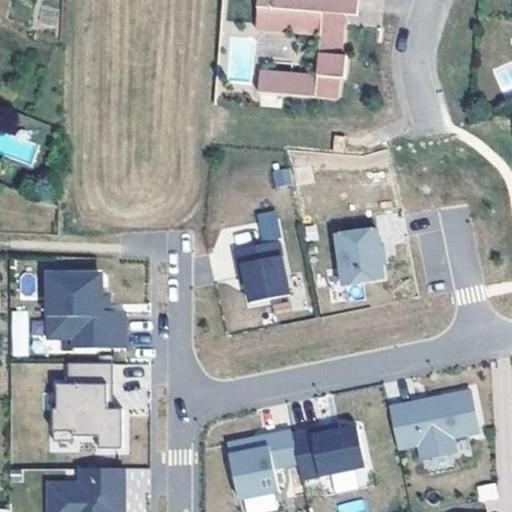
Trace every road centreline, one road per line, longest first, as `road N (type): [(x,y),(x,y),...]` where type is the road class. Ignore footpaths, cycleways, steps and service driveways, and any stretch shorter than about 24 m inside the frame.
road 1 (residential): [(478,341),(188,400)]
road 2 (residential): [(188,400),(178,355),(179,244)]
road 3 (residential): [(478,341),(451,208)]
road 4 (residential): [(429,0),(414,66),(431,127)]
